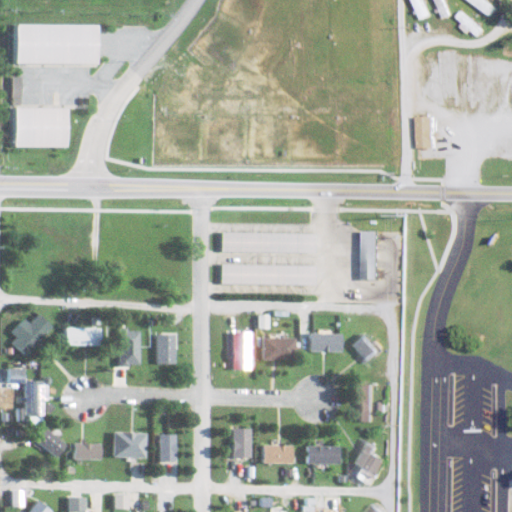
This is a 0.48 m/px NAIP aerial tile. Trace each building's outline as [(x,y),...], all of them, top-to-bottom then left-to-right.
[(461,20),(486,36),(491,28),(467,11),(461,20)] [(97,24),(16,23),(16,62),(96,63),(97,24)] [(15,146),(67,146),(67,107),(15,106),(15,146)] [(418,148),(438,147),(437,116),(418,116),(418,148)] [(383,230),(369,230),(368,278),(382,279),(383,230)] [(220,251),(317,253),(317,233),(221,231),(220,251)] [(219,283),(316,284),(316,265),(220,263),(219,283)] [(23,318),(10,332),(16,337),(11,342),(25,355),(52,326),(38,313),(29,323),(23,318)] [(99,345),(99,327),(65,326),(64,345),(99,345)] [(138,329),(115,330),(116,365),(139,365),(138,329)] [(229,331),(229,359),(248,359),(248,332),(229,331)] [(306,351),(340,352),(341,333),(307,332),(306,351)] [(383,350),(365,332),(350,345),(368,364),(383,350)] [(154,363),(173,364),(174,334),(155,334),(154,363)] [(293,359),(293,337),(259,337),(260,360),(293,359)] [(377,384),(358,384),(359,422),(377,422),(377,384)] [(247,457),(248,427),(230,427),(229,457),(247,457)] [(56,456),(65,442),(40,428),(32,442),(56,456)] [(144,433),(112,431),(111,456),(143,457),(144,433)] [(156,461),(174,460),(173,433),(156,434),(156,461)] [(350,463),(358,467),(353,476),(367,485),(374,474),(382,478),(393,461),(379,453),(383,447),(366,437),(350,463)] [(71,460),(99,461),(100,443),(71,442),(71,460)] [(289,444),(258,444),(258,462),(289,463),(289,444)] [(336,445),(302,445),(302,463),(336,464),(336,445)] [(22,489),(9,490),(9,507),(22,506),(22,489)] [(126,508),(127,494),(111,493),(111,508),(126,508)] [(64,511),(82,511),(83,496),(65,496),(64,511)] [(25,511),(51,511),(52,511),(34,499),(25,511)] [(389,511),(378,502),(369,511),(389,511)]
